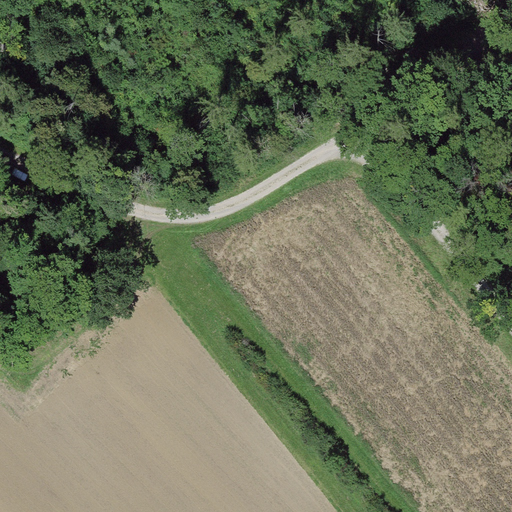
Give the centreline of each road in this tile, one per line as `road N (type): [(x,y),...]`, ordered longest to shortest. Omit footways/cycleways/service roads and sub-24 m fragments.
road 1 (track): [(0,154),(105,199),(202,214),(245,199),(344,141),(511,14)]
road 2 (track): [(511,316),(393,180),(344,141)]
